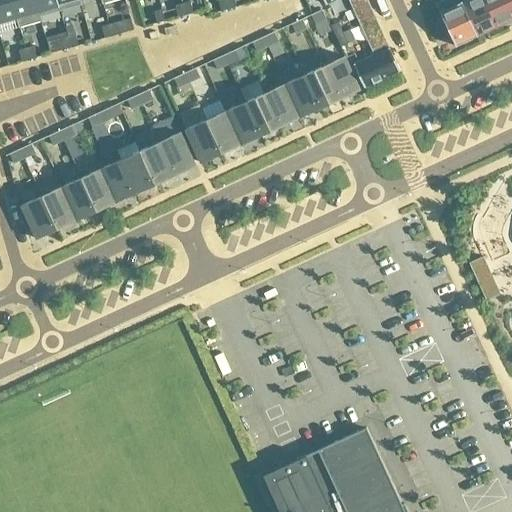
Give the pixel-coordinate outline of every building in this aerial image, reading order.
[(17,18),(11,0),(0,0),(0,22),(8,21),(16,18),(17,18)] [(39,17),(34,0),(11,0),(17,18),(16,18),(18,27),(31,24),(41,21),(40,17),(39,17)] [(60,11),(56,0),(34,0),(39,17),(40,17),(60,11)] [(80,0),(79,0),(78,0),(56,0),(60,11),(64,9),(81,5),(82,4),(80,0)] [(225,0),(217,0),(220,11),(228,9),(225,0)] [(225,0),(228,9),(236,7),(233,0),(225,0)] [(334,0),(348,0),(359,25),(375,18),(366,0),(323,0),(325,4),(334,0)] [(475,37),(458,0),(442,0),(435,3),(455,47),(475,37)] [(495,28),(482,0),(458,0),(475,37),(495,28)] [(511,19),(511,11),(506,0),(482,0),(495,28),(511,19)] [(185,15),(193,13),(189,1),(182,3),(185,15)] [(185,15),(182,3),(174,6),(177,17),(185,15)] [(164,21),(161,9),(153,11),(156,23),(164,21)] [(326,19),(322,10),(311,15),(315,24),(326,19)] [(353,64),(364,88),(400,71),(375,18),(359,25),(373,55),(353,64)] [(306,28),(302,19),(291,24),(295,33),(306,28)] [(119,34),(116,22),(108,24),(111,36),(119,34)] [(330,25),(335,36),(342,33),(337,22),(330,25)] [(100,27),(104,38),(111,36),(108,24),(100,27)] [(278,41),(274,32),(273,32),(263,37),(267,47),(278,41)] [(347,43),(342,33),(335,36),(340,47),(347,43)] [(78,45),(74,34),(67,36),(70,48),(78,45)] [(59,38),(62,50),(70,48),(67,36),(59,38)] [(267,47),(263,37),(252,42),(256,52),(267,47)] [(36,57),(33,46),(25,48),(29,59),(36,57)] [(18,50),(21,62),(29,59),(25,48),(18,50)] [(239,60),(234,51),(234,50),(223,56),(228,65),(239,60)] [(228,65),(223,56),(213,61),(217,70),(228,65)] [(344,56),(323,66),(339,99),(359,90),(344,56)] [(339,99),(323,66),(303,75),(319,108),(339,99)] [(199,78),(195,69),(184,74),(188,83),(199,78)] [(188,83),(184,74),(173,79),(177,88),(188,83)] [(319,108),(303,75),(284,84),(299,117),(319,108)] [(299,117),(284,84),(264,93),(280,126),(299,117)] [(153,99),(148,90),(137,95),(142,104),(153,99)] [(280,126),(264,93),(245,102),(260,135),(280,126)] [(142,104),(137,95),(127,100),(131,109),(142,104)] [(260,135),(245,102),(225,111),(241,144),(260,135)] [(114,117),(109,108),(98,113),(102,122),(114,117)] [(241,144),(225,111),(205,120),(221,153),(241,144)] [(102,122),(98,113),(87,118),(92,127),(102,122)] [(221,153),(205,120),(185,129),(200,163),(221,153)] [(74,135),(70,126),(59,131),(63,140),(74,135)] [(63,140),(59,131),(48,136),(52,145),(63,140)] [(195,166),(179,132),(159,141),(174,175),(195,166)] [(174,175),(159,141),(139,150),(155,184),(174,175)] [(35,153),(31,144),(20,149),(24,159),(35,153)] [(24,159),(20,149),(9,154),(13,163),(24,159)] [(155,184),(139,150),(119,159),(135,193),(155,184)] [(135,193),(119,159),(100,169),(115,202),(135,193)] [(115,202),(100,169),(80,178),(96,211),(115,202)] [(96,211),(80,178),(61,187),(76,220),(96,211)] [(76,220),(61,187),(41,196),(57,229),(76,220)] [(57,229),(41,196),(20,205),(36,239),(57,229)] [(492,264),(508,257),(503,243),(486,250),(492,264)] [(486,307),(500,302),(484,263),(470,269),(486,307)] [(407,511),(403,503),(401,504),(366,427),(306,455),(332,511),(407,511)] [(284,465),(262,475),(279,511),(332,511),(306,455),(284,465)]
